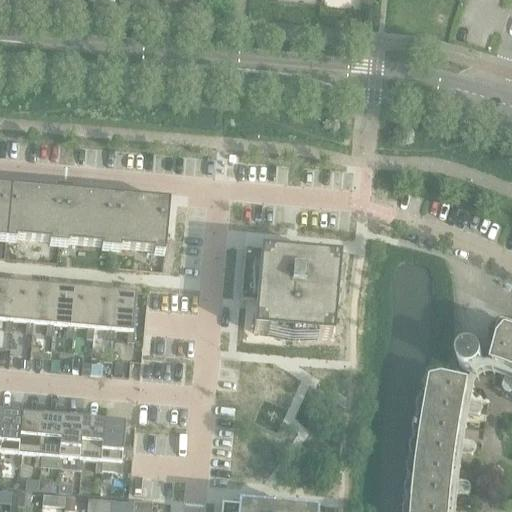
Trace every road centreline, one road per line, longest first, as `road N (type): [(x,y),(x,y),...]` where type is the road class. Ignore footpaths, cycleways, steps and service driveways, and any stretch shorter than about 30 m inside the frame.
road 1 (tertiary): [(494,90),(359,67),(0,33)]
road 2 (tertiary): [(0,63),(374,97),(485,121)]
road 3 (residential): [(219,190),(0,170)]
road 4 (residential): [(204,401),(219,190)]
road 5 (residential): [(204,401),(0,381)]
road 6 (residential): [(511,262),(364,208)]
road 7 (residential): [(364,208),(219,190)]
